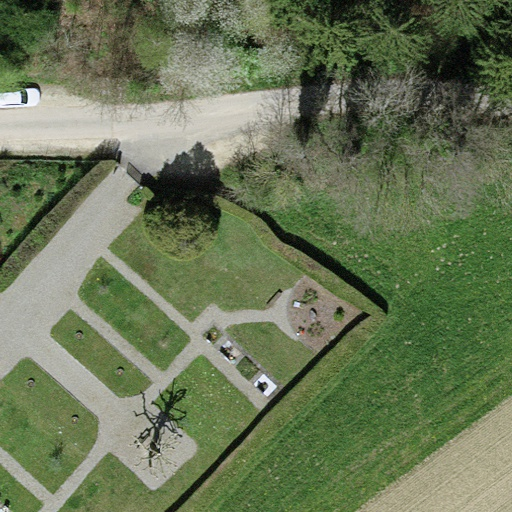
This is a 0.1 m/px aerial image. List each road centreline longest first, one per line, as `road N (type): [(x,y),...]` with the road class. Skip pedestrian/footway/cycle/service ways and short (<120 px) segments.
road 1 (unclassified): [(511,112),(212,108)]
road 2 (track): [(0,116),(212,108)]
